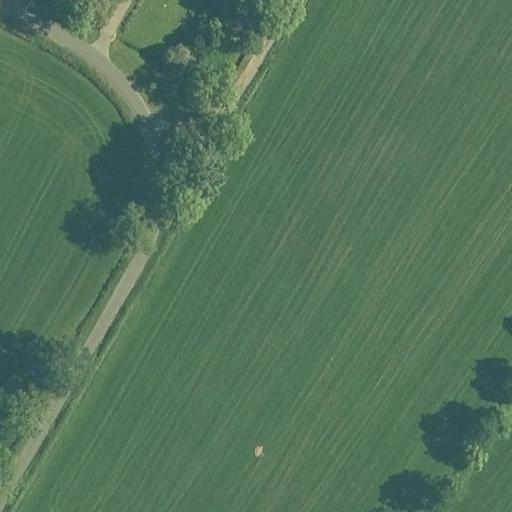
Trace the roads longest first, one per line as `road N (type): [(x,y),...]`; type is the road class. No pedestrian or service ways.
road 1 (unclassified): [(0,504),(136,272),(156,196),(149,141),(124,92),(103,70),(0,10)]
road 2 (track): [(292,0),(147,248)]
